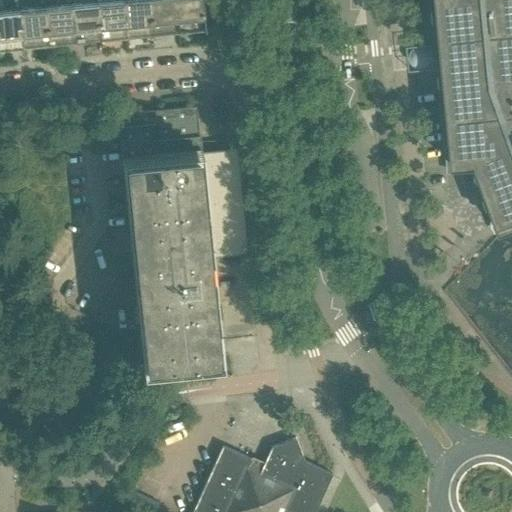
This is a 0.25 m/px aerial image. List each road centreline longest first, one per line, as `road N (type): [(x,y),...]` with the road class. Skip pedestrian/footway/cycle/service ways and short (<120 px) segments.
road 1 (residential): [(469,445),(428,399),(381,324),(360,225),(339,0)]
road 2 (residential): [(286,0),(311,235),(326,292),(355,345)]
road 3 (residential): [(270,382),(237,69)]
road 4 (residential): [(0,91),(237,69)]
road 5 (residential): [(355,345),(445,465)]
